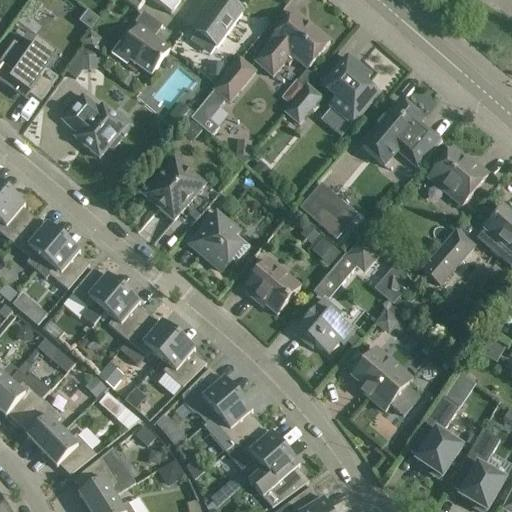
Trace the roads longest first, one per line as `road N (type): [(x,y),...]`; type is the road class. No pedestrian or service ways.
road 1 (residential): [(379,511),(283,379),(198,299),(142,266),(0,147)]
road 2 (unclassified): [(511,115),(380,0)]
